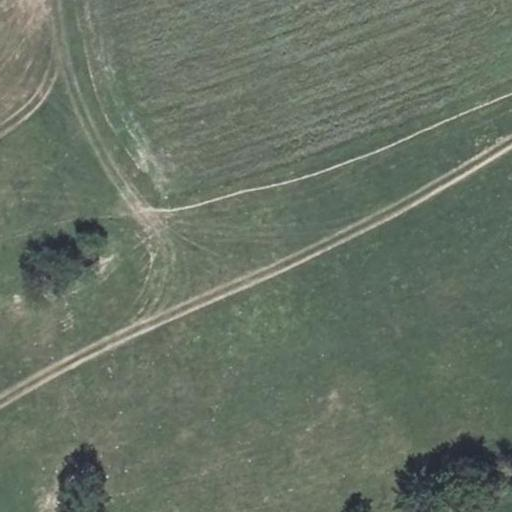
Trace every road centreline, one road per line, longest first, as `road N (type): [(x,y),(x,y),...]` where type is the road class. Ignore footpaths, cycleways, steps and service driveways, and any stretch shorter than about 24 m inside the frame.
road 1 (track): [(511,124),(175,319),(0,409)]
road 2 (track): [(0,141),(65,66),(68,0)]
